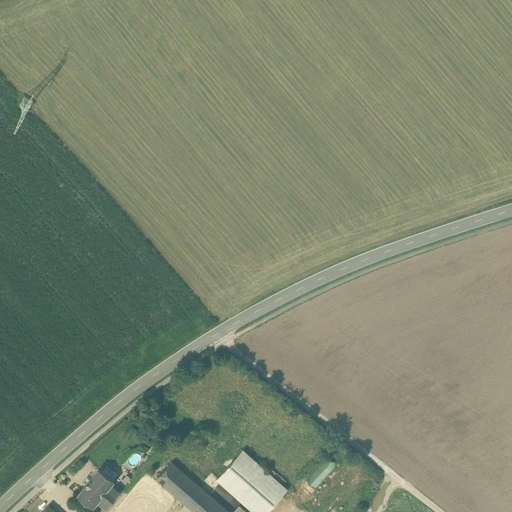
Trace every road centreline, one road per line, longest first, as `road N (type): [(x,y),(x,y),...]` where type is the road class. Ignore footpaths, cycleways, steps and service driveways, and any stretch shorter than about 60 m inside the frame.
road 1 (secondary): [(511,210),(349,265),(217,333)]
road 2 (unclassified): [(217,333),(441,511)]
road 3 (secondary): [(217,333),(118,402),(0,508)]
